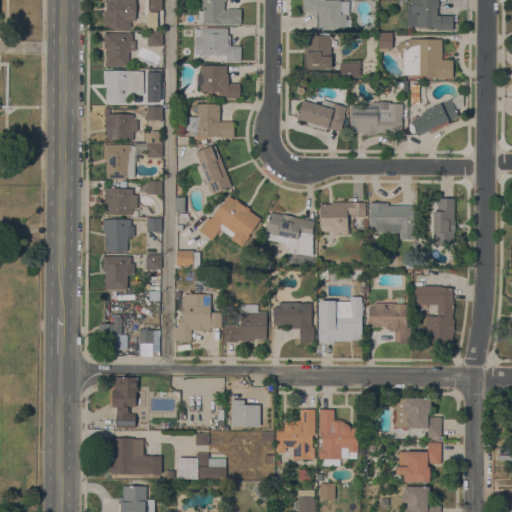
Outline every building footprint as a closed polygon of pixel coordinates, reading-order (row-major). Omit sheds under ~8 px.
[(107,0),(161,0),(161,10),(157,10),(157,27),(156,27),(156,30),(147,29),(147,16),(142,16),(142,9),(141,9),(141,7),(137,7),(137,19),(135,19),(134,19),(134,21),(130,21),(130,28),(104,28),(104,19),(104,12),(103,12),(103,2),(106,2),(106,1),(107,1),(107,0)] [(216,24),(216,23),(203,23),(203,22),(198,22),(198,10),(203,10),(203,0),(225,0),(225,1),(224,1),(224,10),(226,10),(226,8),(241,8),(241,24),(216,24)] [(345,30),(315,30),(315,12),(303,12),(303,0),(340,0),(340,1),(348,1),(348,14),(346,14),(346,19),(350,19),(350,27),(345,27),(345,30)] [(438,0),(438,7),(437,7),(437,15),(452,15),(452,30),(435,30),(435,27),(416,27),(407,26),(407,5),(411,5),(411,0),(438,0)] [(199,48),(195,48),(195,46),(194,46),(194,38),(195,38),(195,37),(194,37),(194,28),(200,29),(200,27),(227,28),(227,35),(230,35),(230,46),(241,46),(240,61),(226,61),(226,55),(209,55),(209,56),(199,56),(199,48)] [(106,48),(104,48),(104,32),(132,33),(132,40),(135,40),(135,50),(128,50),(128,67),(106,66),(106,48)] [(162,45),(147,46),(147,32),(162,32),(162,45)] [(378,33),(392,33),(392,48),(378,48),(378,33)] [(331,69),(304,69),(303,35),(330,35),(331,69)] [(397,44),(410,38),(442,39),(441,59),(453,59),(452,78),(431,78),(431,74),(425,74),(425,75),(416,75),(416,74),(403,74),(403,67),(403,53),(401,54),(397,44)] [(360,62),(360,76),(339,76),(339,62),(360,62)] [(226,65),(226,74),(227,74),(227,83),(239,83),(239,98),(225,98),(225,96),(218,96),(218,91),(199,91),(199,85),(197,85),(197,74),(199,74),(199,65),(226,65)] [(162,70),(162,82),(147,82),(147,69),(162,70)] [(143,71),(142,95),(128,95),(128,103),(105,102),(106,85),(104,85),(104,77),(103,77),(103,70),(143,71)] [(419,103),(410,103),(410,84),(419,84),(419,103)] [(448,121),(449,123),(431,132),(430,129),(417,136),(410,121),(422,115),(421,112),(450,98),(451,100),(463,94),(463,106),(455,110),(458,116),(448,121)] [(346,107),(343,115),(345,115),(339,132),(326,128),(325,130),(307,125),(308,122),(296,118),(302,100),(320,105),(322,100),(346,107)] [(369,105),(369,103),(371,103),(371,102),(375,102),(375,101),(390,101),(390,103),(402,103),(402,117),(401,117),(401,130),(398,130),(398,133),(392,133),(392,132),(378,132),(378,134),(369,134),(369,135),(361,135),(361,132),(350,132),(350,105),(369,105)] [(219,121),(233,121),(233,129),(234,129),(234,138),(220,138),(220,136),(190,136),(190,130),(183,130),(183,116),(197,116),(197,104),(219,104),(219,121)] [(162,119),(147,119),(147,106),(162,107),(162,119)] [(106,140),(106,132),(105,132),(105,113),(133,114),(133,120),(137,120),(137,131),(133,131),(133,140),(106,140)] [(148,144),(148,134),(151,130),(158,130),(161,134),(162,144),(148,144)] [(162,157),(147,157),(147,154),(134,154),(134,177),(121,177),(121,180),(111,180),(111,177),(105,177),(105,159),(103,159),(103,144),(132,144),(132,145),(135,145),(135,143),(148,144),(162,144),(162,157)] [(196,166),(200,165),(195,151),(210,145),(211,147),(214,145),(219,157),(220,157),(231,186),(207,196),(196,166)] [(106,214),(106,206),(104,206),(104,190),(103,190),(103,181),(109,181),(109,188),(133,188),(133,194),(136,194),(136,208),(133,208),(133,214),(106,214)] [(146,181),(161,181),(161,194),(146,194),(146,181)] [(233,199),(234,198),(249,208),(248,210),(260,218),(248,235),(249,236),(241,247),(230,239),(231,237),(220,228),(211,240),(198,230),(207,217),(209,219),(220,203),(222,204),(228,195),(233,199)] [(454,243),(433,243),(433,211),(437,211),(437,198),(454,198),(454,243)] [(175,199),(184,199),(184,212),(177,212),(176,211),(175,209),(175,199)] [(339,203),(339,202),(365,202),(365,216),(350,216),(350,214),(348,214),(348,213),(347,213),(347,227),(348,227),(348,234),(329,234),(328,231),(320,231),(319,204),(339,203)] [(414,206),(413,238),(400,238),(400,232),(369,232),(369,202),(388,202),(388,206),(414,206)] [(287,251),(288,248),(284,248),(285,243),(264,239),(269,212),(282,214),(294,216),(293,217),(314,221),(311,233),(313,234),(313,256),(287,251)] [(161,218),(161,231),(146,231),(146,218),(161,218)] [(131,219),(131,225),(134,225),(134,237),(127,237),(127,252),(105,251),(105,233),(103,233),(103,226),(102,226),(102,219),(131,219)] [(193,250),(193,252),(199,252),(199,267),(174,267),(174,264),(176,264),(176,250),(193,250)] [(161,255),(161,269),(146,269),(146,262),(142,262),(142,255),(161,255)] [(131,256),(131,263),(134,263),(133,273),(127,273),(127,289),(104,289),(104,271),(102,271),(102,256),(131,256)] [(441,285),(441,287),(453,287),(453,290),(452,290),(452,299),(453,299),(453,313),(452,313),(452,320),(454,320),(454,322),(453,322),(453,329),(454,329),(454,331),(453,331),(453,336),(452,336),(452,340),(453,340),(453,343),(451,343),(450,344),(427,344),(427,334),(425,334),(425,315),(437,315),(437,304),(413,304),(414,285),(441,285)] [(190,329),(190,341),(175,341),(175,339),(174,339),(174,327),(177,327),(177,317),(182,317),(182,311),(180,309),(180,303),(182,302),(182,294),(188,294),(188,293),(202,293),(202,294),(210,294),(210,312),(220,312),(220,327),(210,327),(210,329),(203,329),(203,330),(195,330),(195,329),(190,329)] [(273,306),(278,306),(278,302),(299,302),(299,303),(311,303),(311,309),(311,322),(311,326),(313,326),(313,342),(299,342),(299,329),(291,329),(291,324),(282,324),(282,325),(273,325),(273,306)] [(361,339),(349,339),(349,341),(333,341),(333,343),(318,342),(318,328),(332,328),(332,327),(335,327),(335,312),(349,312),(349,302),(362,302),(361,339)] [(407,310),(406,310),(406,325),(407,325),(407,327),(410,327),(410,344),(401,344),(401,342),(394,342),(394,330),(386,330),(386,326),(373,326),(373,327),(368,327),(368,307),(374,307),(374,303),(393,303),(393,304),(407,304),(407,310)] [(266,338),(254,339),(254,340),(237,340),(237,343),(235,343),(235,342),(224,342),(224,324),(239,324),(239,312),(241,312),(241,305),(257,304),(257,312),(266,312),(266,338)] [(121,335),(127,335),(127,349),(98,349),(98,331),(99,331),(99,323),(113,323),(113,317),(121,317),(121,335)] [(138,356),(151,356),(151,330),(138,329),(138,356)] [(151,356),(151,343),(139,343),(139,330),(152,330),(152,337),(156,337),(156,334),(159,334),(159,356),(151,356)] [(138,377),(137,392),(136,392),(135,406),(129,406),(129,414),(135,414),(135,428),(115,427),(116,406),(112,405),(112,389),(114,389),(114,377),(138,377)] [(395,398),(429,398),(429,413),(427,413),(427,417),(441,417),(441,438),(427,438),(427,428),(395,427),(395,398)] [(258,426),(259,405),(242,404),(242,400),(230,400),(230,426),(258,426)] [(287,423),(290,423),(290,421),(300,421),(300,409),(314,409),(314,434),(312,434),(312,447),(314,447),(314,459),(292,459),(292,447),(285,447),(285,452),(275,451),(276,427),(283,427),(287,423)] [(357,428),(357,452),(356,452),(356,459),(348,459),(348,452),(348,458),(340,458),(340,459),(339,459),(339,465),(322,465),(322,459),(319,459),(319,447),(321,447),(321,435),(319,435),(319,409),(333,409),(334,420),(341,420),(341,421),(344,421),(344,423),(346,423),(350,428),(357,428)] [(273,432),(273,441),(260,441),(260,432),(273,432)] [(208,433),(208,445),(195,445),(195,433),(208,433)] [(111,474),(111,472),(110,472),(110,462),(111,462),(111,437),(133,437),(133,438),(143,439),(143,455),(161,455),(161,474),(111,474)] [(398,452),(427,451),(427,442),(440,442),(440,463),(427,463),(427,467),(429,467),(429,470),(430,471),(430,478),(429,478),(429,481),(403,481),(403,474),(399,474),(396,473),(395,470),(395,468),(397,467),(398,466),(398,452)] [(264,463),(264,455),(265,455),(265,448),(272,448),(272,454),(273,454),(273,463),(264,463)] [(177,479),(177,458),(196,458),(196,453),(208,453),(208,458),(226,458),(226,479),(177,479)] [(309,469),(309,480),(298,480),(298,469),(309,469)] [(174,470),(174,479),(166,478),(166,470),(174,470)] [(334,483),(334,485),(335,485),(334,499),(318,499),(319,483),(334,483)] [(146,499),(154,499),(154,511),(118,511),(118,497),(123,497),(123,486),(146,486),(146,499)] [(257,486),(267,497),(261,501),(252,490),(257,486)] [(429,486),(429,491),(430,491),(430,497),(429,497),(429,501),(427,501),(427,505),(440,505),(440,511),(404,511),(404,507),(406,507),(406,502),(401,502),(401,493),(403,493),(403,486),(429,486)] [(314,490),(313,511),(297,511),(297,509),(294,509),(294,503),(297,503),(297,490),(314,490)]
